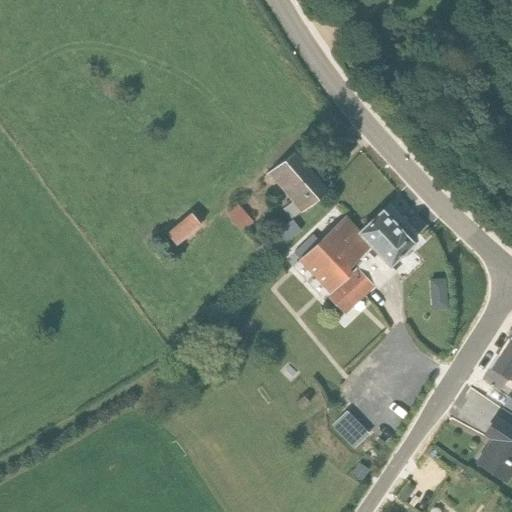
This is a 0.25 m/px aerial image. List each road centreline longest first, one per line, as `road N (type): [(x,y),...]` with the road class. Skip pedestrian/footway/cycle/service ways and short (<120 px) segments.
road 1 (tertiary): [(511,275),(357,117),(275,0)]
road 2 (tertiary): [(367,511),(511,283)]
